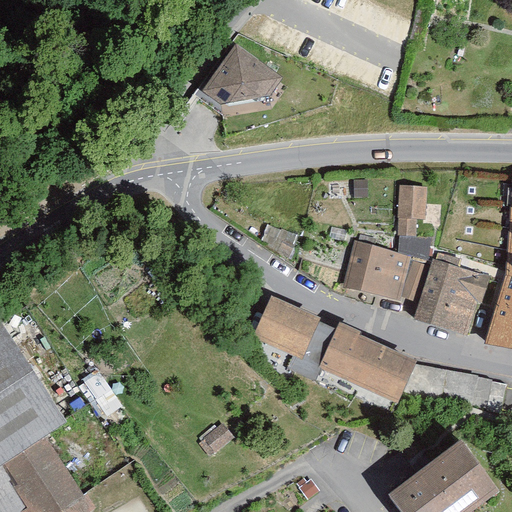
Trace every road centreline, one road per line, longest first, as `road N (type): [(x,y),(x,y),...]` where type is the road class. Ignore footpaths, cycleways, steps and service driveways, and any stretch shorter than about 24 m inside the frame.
road 1 (residential): [(158,179),(283,286),(372,328),(511,363)]
road 2 (residential): [(511,151),(314,155),(158,179)]
road 3 (residential): [(257,0),(120,184)]
road 4 (residential): [(120,184),(0,247)]
